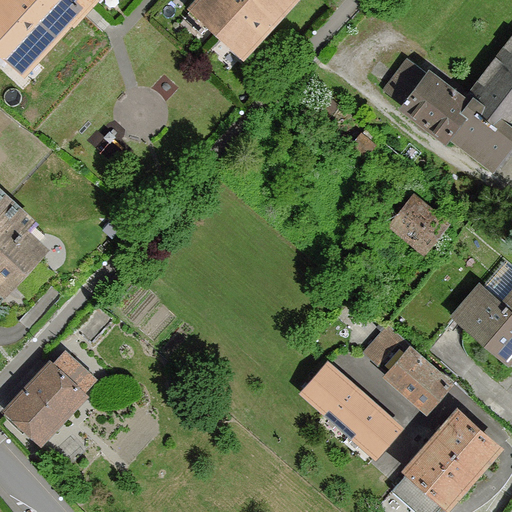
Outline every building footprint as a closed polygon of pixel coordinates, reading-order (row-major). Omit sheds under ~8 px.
[(0,0),(0,50),(23,71),(78,9),(89,1),(89,0),(0,0)] [(227,44),(245,61),(302,0),(197,0),(190,9),(227,44)] [(511,35),(466,93),(430,66),(426,70),(409,57),(383,89),(401,101),(400,106),(448,141),(452,135),(496,169),(511,147),(511,35)] [(0,289),(4,294),(30,266),(46,248),(25,228),(32,220),(7,197),(0,190),(0,289)] [(392,222),(426,247),(448,219),(414,193),(392,222)] [(511,354),(511,292),(501,306),(478,286),(453,316),(506,362),(511,354)] [(386,328),(367,351),(390,370),(388,372),(428,406),(450,379),(409,345),(408,346),(386,328)] [(47,363),(2,409),(8,414),(37,443),(83,395),(78,391),(90,379),(63,353),(57,358),(50,366),(47,363)] [(328,362),(303,391),(376,454),(401,425),(328,362)] [(397,491),(387,502),(398,511),(428,511),(442,497),(447,501),(499,442),(459,406),(406,466),(411,471),(394,489),(397,491)]
